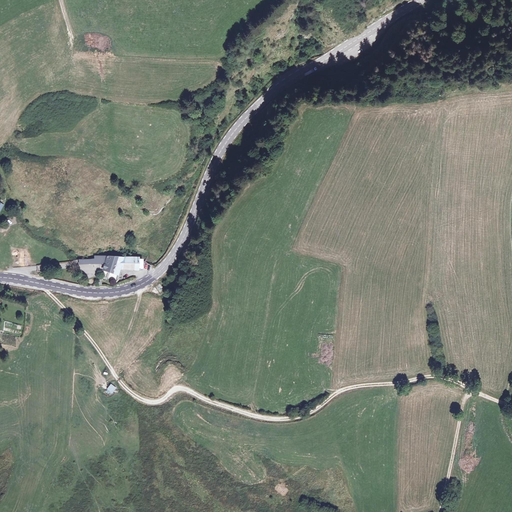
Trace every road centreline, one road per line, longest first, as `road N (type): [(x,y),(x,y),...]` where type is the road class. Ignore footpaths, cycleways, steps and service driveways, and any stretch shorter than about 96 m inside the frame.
road 1 (secondary): [(421,0),(279,86),(240,120),(175,251),(150,279),(95,293),(0,278)]
road 2 (track): [(471,389),(440,376),(361,385),(281,419),(180,388),(148,402),(117,379),(40,284)]
road 3 (track): [(471,389),(440,511)]
